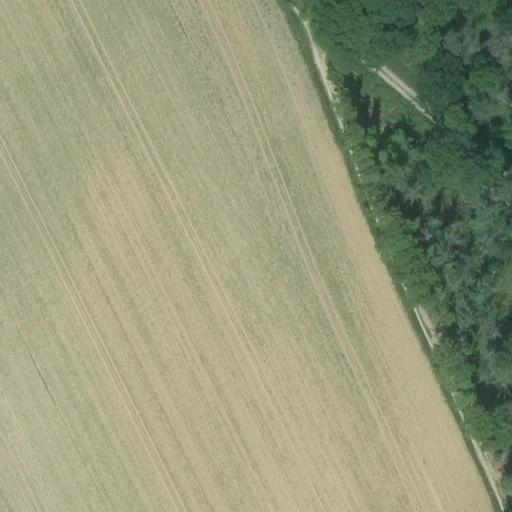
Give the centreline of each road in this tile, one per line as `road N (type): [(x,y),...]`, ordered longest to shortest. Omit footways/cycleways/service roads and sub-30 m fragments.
road 1 (track): [(290,0),(500,511)]
road 2 (track): [(511,194),(374,64),(298,18)]
